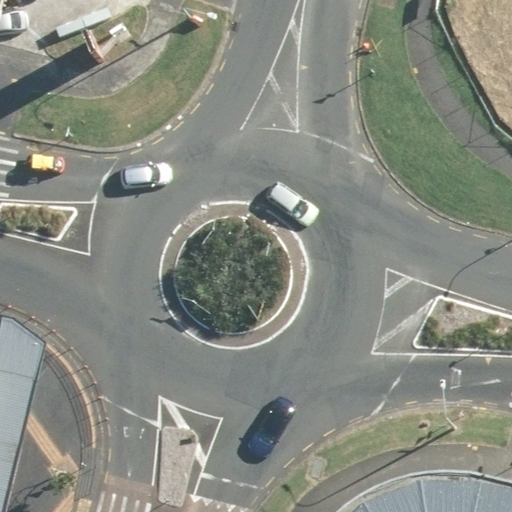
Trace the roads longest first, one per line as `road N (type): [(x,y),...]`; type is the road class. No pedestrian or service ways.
road 1 (secondary): [(511,384),(395,381),(314,354)]
road 2 (secondary): [(334,0),(311,193)]
road 3 (secondary): [(183,169),(242,79),(276,0)]
road 4 (secondary): [(335,224),(511,283)]
road 5 (secondary): [(121,511),(136,343)]
road 6 (secondary): [(0,168),(105,176),(148,195)]
road 7 (secondary): [(183,169),(259,160),(311,193)]
road 8 (secondary): [(335,224),(345,292),(314,354)]
road 9 (secondary): [(255,387),(189,383),(136,343)]
road 10 (secondary): [(255,387),(248,444),(223,511)]
road 11 (secondary): [(115,292),(0,254)]
